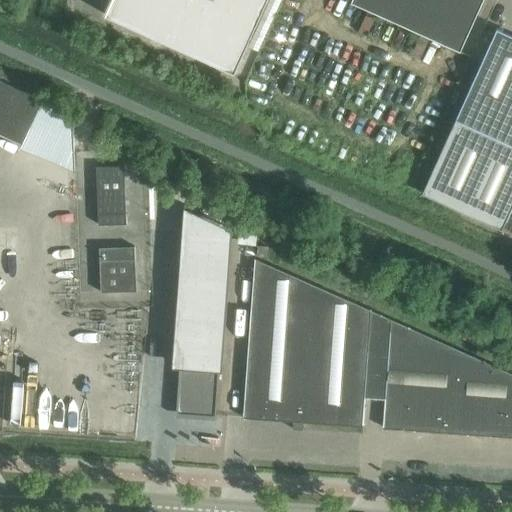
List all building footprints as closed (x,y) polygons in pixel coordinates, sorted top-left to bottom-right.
[(112,0),(106,15),(235,74),(267,0),(112,0)] [(352,0),(352,2),(460,51),(483,0),(352,0)] [(511,35),(497,28),(423,192),(503,228),(511,208),(511,35)] [(0,133),(22,144),(23,142),(27,133),(32,122),(42,101),(0,81),(0,133)] [(97,167),(99,225),(127,224),(125,166),(97,167)] [(216,416),(217,396),(222,326),(210,326),(217,229),(175,225),(170,288),(186,289),(177,414),(216,416)] [(137,291),(135,246),(100,248),(101,292),(137,291)] [(257,246),(257,256),(268,257),(268,247),(257,246)] [(511,374),(372,311),(255,259),(244,418),(363,426),(365,398),(385,399),(383,428),(511,437),(511,374)]
